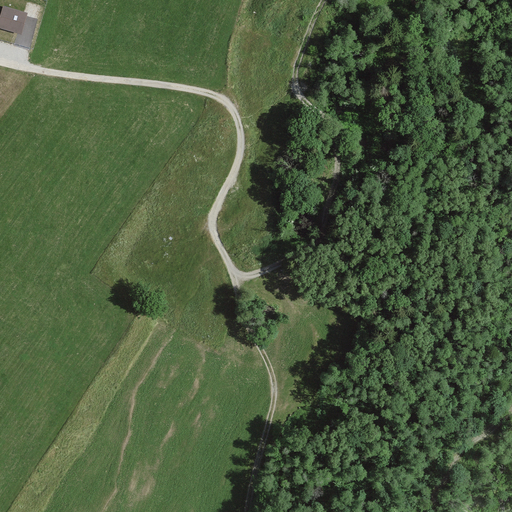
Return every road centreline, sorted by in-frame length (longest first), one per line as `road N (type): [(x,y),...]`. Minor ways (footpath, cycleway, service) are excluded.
road 1 (track): [(244,511),(271,378),(212,233),(229,180)]
road 2 (track): [(229,180),(240,128),(221,97),(0,60)]
road 3 (track): [(235,183),(251,173),(329,0)]
road 4 (track): [(511,396),(420,511)]
